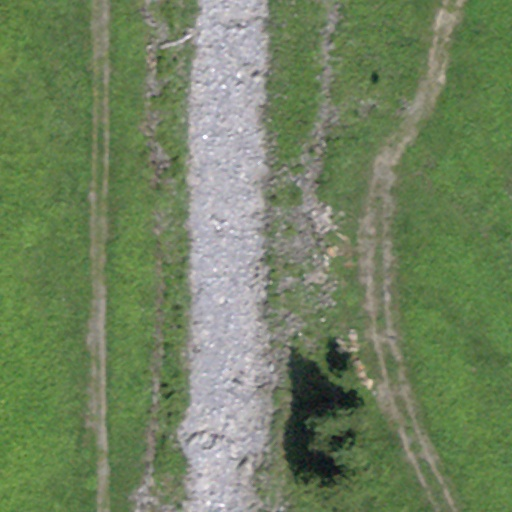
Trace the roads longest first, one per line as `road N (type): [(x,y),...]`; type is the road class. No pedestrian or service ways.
road 1 (track): [(451,0),(420,110),(380,180),(377,295),(395,388),(455,511)]
road 2 (track): [(102,511),(104,0)]
